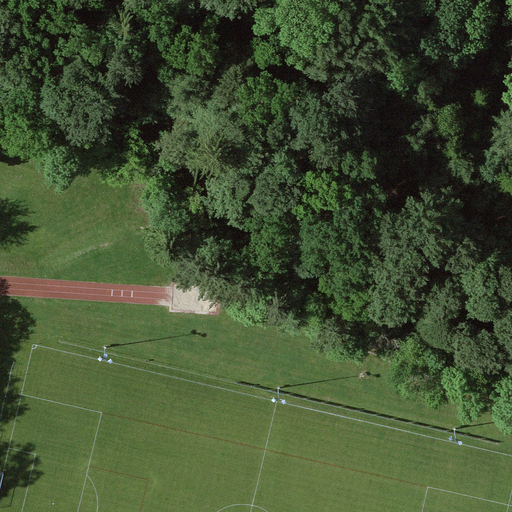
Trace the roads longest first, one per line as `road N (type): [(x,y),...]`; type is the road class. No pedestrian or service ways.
road 1 (track): [(131,149),(316,237),(511,304)]
road 2 (track): [(511,181),(453,189),(353,182),(258,142),(131,149)]
road 3 (track): [(0,77),(72,125),(131,149)]
